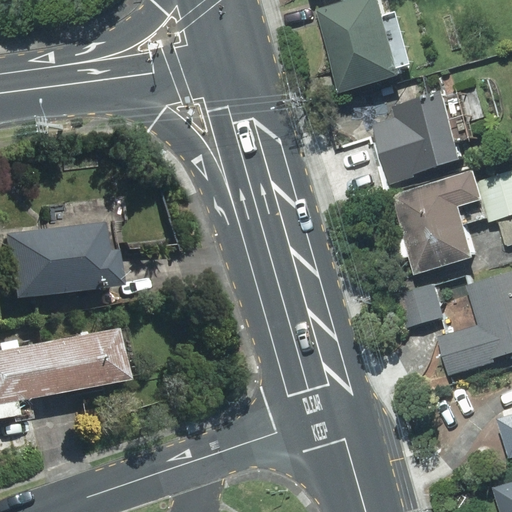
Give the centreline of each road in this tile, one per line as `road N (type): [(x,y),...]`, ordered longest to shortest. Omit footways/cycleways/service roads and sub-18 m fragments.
road 1 (residential): [(336,411),(50,511)]
road 2 (primary): [(277,227),(192,137),(159,115),(31,81)]
road 3 (secondary): [(31,81),(226,56)]
road 4 (primary): [(277,227),(336,411)]
road 5 (primary): [(226,56),(277,227)]
road 6 (primary): [(31,81),(134,30),(162,0)]
